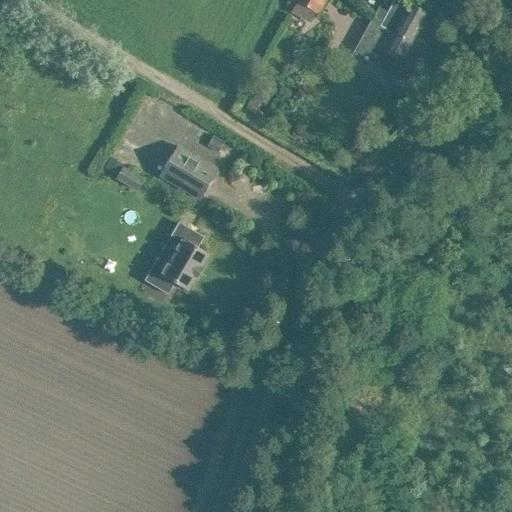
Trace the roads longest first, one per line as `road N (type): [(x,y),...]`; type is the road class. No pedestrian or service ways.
road 1 (unclassified): [(225,511),(295,318),(347,215),(511,64)]
road 2 (unknown): [(0,2),(347,215)]
